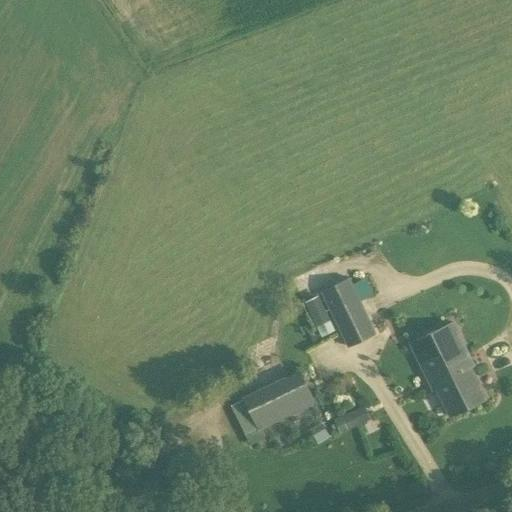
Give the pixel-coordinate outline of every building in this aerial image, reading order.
[(349,277),(320,291),(348,347),(376,333),(349,277)] [(317,326),(329,320),(317,296),(305,302),(317,326)] [(470,367),(474,365),(453,322),(410,344),(425,374),(437,368),(440,376),(456,368),(458,373),(470,367)] [(449,416),(485,398),(470,367),(458,373),(456,368),(440,376),(437,368),(425,374),(433,391),(436,389),(449,416)] [(247,434),(320,404),(306,369),(232,399),(247,434)] [(344,432),(373,416),(366,402),(336,418),(344,432)]
